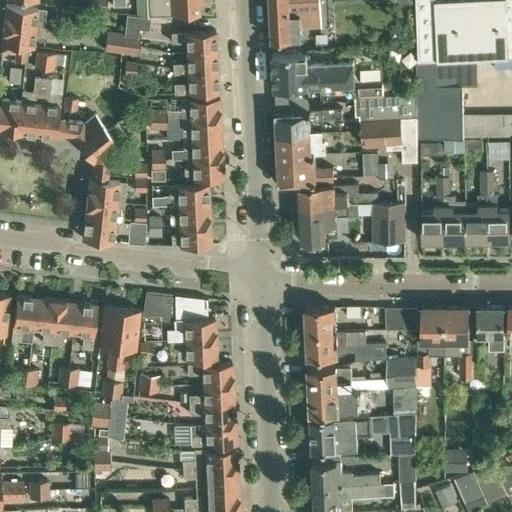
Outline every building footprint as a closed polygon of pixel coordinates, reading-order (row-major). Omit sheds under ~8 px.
[(106,0),(88,0),(88,10),(105,11),(106,0)] [(147,0),(148,16),(182,14),(198,13),(198,2),(203,1),(203,0),(147,0)] [(269,0),(271,13),(272,14),(273,18),(271,19),(272,38),(301,37),(301,25),(322,24),(321,0),(269,0)] [(511,0),(415,0),(419,59),(495,55),(511,53),(511,0)] [(6,3),(4,22),(56,28),(57,21),(44,19),(45,8),(6,3)] [(123,42),(140,45),(141,35),(138,35),(138,34),(139,28),(148,30),(150,18),(126,14),(124,32),(123,42)] [(55,37),(56,28),(4,22),(1,42),(1,50),(15,52),(16,44),(32,46),(34,35),(55,37)] [(185,40),(186,51),(216,49),(215,28),(171,31),(171,40),(185,40)] [(107,29),(106,40),(123,42),(124,32),(107,29)] [(121,53),(123,42),(106,40),(104,50),(121,53)] [(123,42),(121,53),(138,55),(140,45),(123,42)] [(26,61),(28,47),(16,45),(15,60),(26,61)] [(186,59),(172,60),(173,71),(187,70),(217,69),(216,49),(186,51),(186,59)] [(307,49),(272,51),(274,86),(296,85),(296,83),(302,83),(302,85),(308,85),(308,96),(360,94),(388,92),(388,80),(364,82),(363,59),(318,61),(318,60),(308,60),(307,49)] [(44,68),(46,51),(36,50),(34,67),(44,68)] [(46,51),(44,68),(54,69),(56,52),(46,51)] [(417,136),(464,136),(463,113),(463,82),(436,83),(436,58),(416,59),(416,91),(417,116),(417,136)] [(136,74),(137,60),(125,59),(124,73),(136,74)] [(187,70),(188,80),(173,81),(174,92),(218,90),(217,69),(187,70)] [(22,89),(21,99),(17,131),(36,133),(43,76),(34,75),(33,90),(22,89)] [(43,76),(36,133),(56,136),(61,94),(50,92),(52,77),(43,76)] [(416,91),(388,92),(360,94),(361,118),(401,116),(417,116),(416,91)] [(149,108),(150,118),(167,118),(185,117),(220,115),(219,94),(180,96),(181,108),(166,109),(166,107),(149,108)] [(78,96),(64,95),(63,107),(77,109),(78,96)] [(0,103),(0,129),(17,131),(21,99),(2,97),(2,104),(0,103)] [(342,105),(275,109),(277,132),(310,130),(310,119),(342,118),(342,105)] [(463,113),(464,136),(475,136),(474,112),(463,113)] [(474,112),(475,136),(485,135),(485,112),(474,112)] [(485,112),(485,135),(489,135),(496,135),(496,112),(485,112)] [(496,112),(496,135),(507,135),(507,112),(496,112)] [(63,118),(61,135),(74,137),(83,147),(107,128),(95,113),(83,122),(81,120),(63,118)] [(221,136),(220,115),(185,117),(185,126),(182,126),(182,137),(221,136)] [(417,116),(401,116),(361,118),(362,142),(387,141),(387,147),(403,146),(403,160),(418,159),(417,136),(417,116)] [(167,118),(150,118),(150,128),(167,127),(167,118)] [(117,121),(107,128),(83,147),(92,159),(90,171),(107,173),(109,155),(107,153),(128,136),(117,121)] [(277,132),(278,158),(294,158),(294,152),(315,152),(326,151),(325,140),(322,140),(321,129),(310,130),(277,132)] [(171,157),(186,156),(222,155),(221,136),(182,137),(183,148),(171,149),(171,157)] [(482,138),(466,138),(466,149),(482,149),(482,138)] [(421,153),(443,153),(443,144),(439,140),(421,141),(421,153)] [(501,156),(501,140),(488,141),(488,156),(501,156)] [(151,158),(164,158),(164,148),(151,148),(151,158)] [(315,165),(315,152),(294,152),(294,158),(278,158),(279,180),(333,178),(333,164),(315,165)] [(223,176),(222,155),(186,156),(187,166),(183,166),(184,178),(223,176)] [(164,158),(151,158),(151,179),(165,178),(164,158)] [(377,159),(363,160),(364,174),(378,174),(377,159)] [(146,162),(134,162),(134,175),(146,175),(146,162)] [(378,166),(378,178),(393,178),(393,166),(378,166)] [(437,184),(450,184),(450,174),(436,174),(437,184)] [(127,181),(89,176),(87,196),(125,201),(127,181)] [(146,176),(134,176),(134,191),(146,190),(146,176)] [(299,183),(300,204),(358,201),(373,201),(378,201),(378,191),(359,191),(359,181),(299,183)] [(208,182),(177,183),(169,183),(169,194),(163,194),(163,183),(151,183),(151,203),(170,203),(209,201),(208,182)] [(450,193),(450,184),(437,184),(437,193),(444,193),(450,193)] [(466,239),(487,239),(487,191),(481,192),(478,192),(478,202),(466,202),(466,208),(466,239)] [(497,191),(494,191),(487,191),(487,239),(511,239),(510,208),(497,208),(497,191)] [(455,193),(450,193),(444,193),(444,202),(444,239),(466,239),(466,208),(466,202),(466,198),(455,198),(455,193)] [(122,221),(125,201),(87,196),(84,216),(122,221)] [(373,229),(373,239),(405,239),(405,200),(396,200),(378,201),(373,201),(373,212),(373,229)] [(174,214),(174,223),(210,222),(209,201),(170,203),(170,215),(174,214)] [(359,213),(358,201),(300,204),(302,241),(326,240),(325,225),(336,224),(336,214),(359,213)] [(422,239),(444,239),(444,202),(435,202),(435,208),(422,208),(422,239)] [(134,219),(145,219),(145,207),(134,207),(134,219)] [(148,215),(148,224),(161,223),(161,215),(148,215)] [(113,230),(129,232),(130,222),(122,221),(84,216),(82,237),(112,240),(113,230)] [(127,242),(144,244),(146,224),(130,222),(129,232),(127,242)] [(180,244),(211,242),(210,222),(174,223),(175,232),(171,232),(172,244),(180,244)] [(161,223),(148,224),(148,234),(161,233),(161,223)] [(9,293),(0,291),(0,331),(5,332),(9,293)] [(174,296),(146,292),(142,316),(170,321),(174,296)] [(31,340),(36,296),(16,294),(11,337),(31,340)] [(56,298),(36,296),(31,340),(51,342),(53,328),(56,298)] [(56,298),(53,328),(51,342),(61,343),(63,329),(72,330),(76,300),(56,298)] [(92,346),(93,332),(97,302),(76,300),(72,330),(83,331),(82,345),(92,346)] [(107,366),(114,366),(122,305),(103,303),(99,343),(109,344),(107,366)] [(139,307),(122,305),(114,366),(123,367),(125,346),(135,347),(139,307)] [(305,307),(306,331),(336,330),(335,316),(335,305),(305,307)] [(360,317),(360,305),(347,305),(347,317),(360,317)] [(402,305),(402,317),(402,328),(416,328),(416,305),(402,305)] [(421,305),(421,339),(416,340),(418,365),(431,365),(431,339),(444,339),(445,305),(421,305)] [(460,377),(473,377),(473,340),(469,340),(469,305),(445,305),(444,339),(444,353),(460,353),(460,377)] [(485,378),(485,349),(485,342),(482,342),(482,336),(489,336),(489,349),(504,349),(504,306),(478,305),(477,338),(473,338),(473,340),(473,377),(473,378),(485,378)] [(180,338),(215,336),(214,316),(175,317),(176,330),(179,330),(180,338)] [(347,330),(336,330),(306,331),(308,357),(337,355),(355,349),(356,359),(387,357),(397,357),(397,349),(387,350),(386,341),(348,343),(347,330)] [(216,357),(215,336),(180,338),(172,338),(172,347),(176,346),(176,358),(216,357)] [(152,342),(140,340),(138,354),(150,356),(152,342)] [(309,367),(310,391),(362,388),(369,387),(393,386),(416,385),(416,356),(397,357),(387,357),(389,378),(337,381),(336,366),(309,367)] [(232,380),(231,360),(187,362),(187,372),(202,372),(202,381),(232,380)] [(67,382),(69,366),(59,365),(57,381),(67,382)] [(25,383),(26,367),(14,366),(14,367),(9,367),(7,381),(25,383)] [(79,367),(69,366),(67,382),(77,383),(79,367)] [(26,367),(25,383),(36,384),(38,368),(26,367)] [(138,380),(159,382),(159,373),(139,371),(138,380)] [(111,396),(113,379),(103,378),(101,394),(111,396)] [(123,380),(113,379),(111,396),(121,397),(123,380)] [(158,391),(159,382),(138,380),(138,389),(158,391)] [(188,394),(189,402),(203,402),(233,400),(232,380),(202,381),(203,393),(188,394)] [(9,385),(0,384),(0,394),(8,395),(9,385)] [(393,386),(394,413),(398,412),(417,411),(416,385),(393,386)] [(369,387),(362,388),(310,391),(311,413),(339,412),(370,411),(369,387)] [(187,392),(179,392),(180,400),(188,400),(187,392)] [(65,410),(65,396),(53,395),(52,409),(65,410)] [(233,400),(203,402),(189,402),(189,412),(204,411),(204,422),(234,420),(233,400)] [(91,412),(108,414),(109,402),(92,401),(91,412)] [(107,425),(108,414),(91,412),(90,424),(107,425)] [(398,412),(394,413),(372,414),(373,434),(399,432),(398,412)] [(399,435),(415,435),(416,412),(398,412),(399,432),(399,435)] [(311,417),(312,449),(337,448),(358,447),(356,415),(311,417)] [(62,421),(52,420),(51,437),(61,437),(62,421)] [(235,441),(234,420),(204,422),(190,423),(191,443),(235,441)] [(71,421),(62,421),(61,437),(70,438),(71,430),(71,421)] [(93,459),(111,459),(111,450),(107,449),(107,436),(94,435),(93,459)] [(195,447),(195,458),(182,458),(183,467),(236,464),(236,445),(195,447)] [(445,453),(445,470),(467,470),(467,453),(445,453)] [(111,459),(93,459),(93,468),(110,469),(111,459)] [(379,480),(404,478),(404,467),(379,469),(379,472),(352,474),(352,470),(341,471),(341,459),(313,460),(314,486),(379,482),(379,480)] [(474,470),(484,493),(499,486),(489,463),(474,470)] [(195,475),(195,486),(237,484),(236,464),(183,467),(183,476),(195,475)] [(503,485),(511,480),(511,464),(496,473),(503,485)] [(488,501),(484,493),(474,470),(474,468),(454,477),(469,510),(488,501)] [(89,485),(89,472),(75,472),(75,485),(89,485)] [(0,487),(23,488),(23,479),(0,479),(0,487)] [(29,488),(49,488),(49,479),(29,479),(29,488)] [(339,509),(338,494),(386,492),(387,508),(415,506),(415,481),(379,482),(314,486),(315,510),(339,509)] [(451,483),(435,489),(442,506),(458,500),(451,483)] [(238,502),(237,484),(195,486),(196,496),(184,497),(184,506),(238,502)] [(23,488),(0,487),(0,506),(0,507),(0,497),(23,497),(23,488)] [(49,488),(29,488),(29,497),(49,497),(49,488)] [(152,508),(169,507),(168,496),(151,498),(152,508)] [(238,511),(238,502),(184,506),(184,511),(238,511)]
